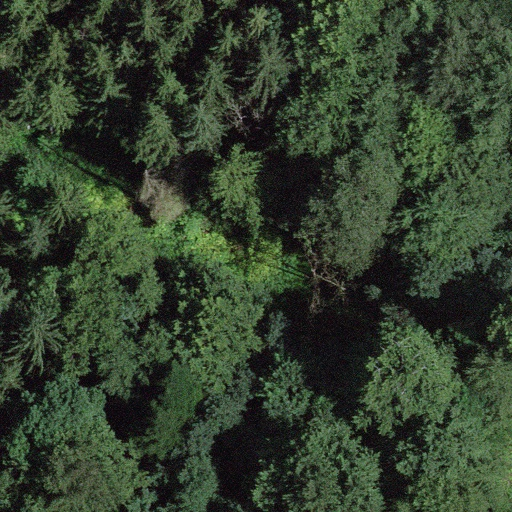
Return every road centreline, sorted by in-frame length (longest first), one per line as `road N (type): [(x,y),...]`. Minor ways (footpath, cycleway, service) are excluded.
road 1 (track): [(511,255),(344,154),(168,76),(36,0)]
road 2 (track): [(141,511),(0,378)]
